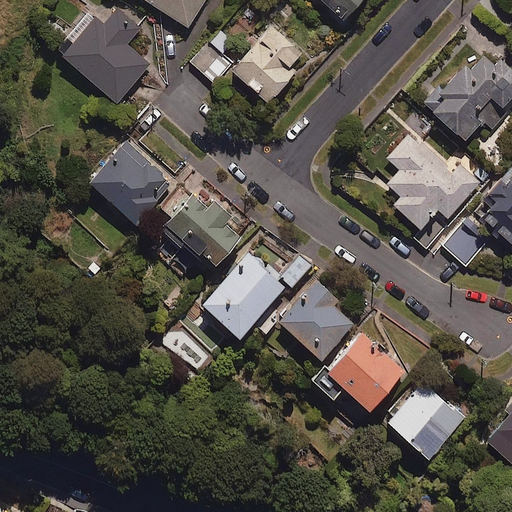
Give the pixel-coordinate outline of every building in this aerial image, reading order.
[(203,0),(147,0),(185,26),(203,0)] [(320,0),(341,19),(357,0),(320,0)] [(140,27),(115,6),(102,22),(91,13),(58,50),(115,101),(149,63),(126,42),(140,27)] [(241,54),(236,49),(227,59),(220,52),(232,40),(220,29),(190,60),(213,82),(228,66),(267,101),(295,69),(289,64),(301,51),(269,22),(241,54)] [(509,110),(502,103),(511,92),(511,64),(500,54),(492,63),(482,53),(469,67),(462,61),(425,101),(465,139),(483,121),(492,129),(509,110)] [(454,171),(409,132),(385,159),(399,170),(380,191),(421,227),(438,208),(448,216),(479,180),(460,163),(454,171)] [(173,181),(127,138),(88,179),(134,223),(173,181)] [(511,248),(511,164),(480,199),(483,202),(444,245),(466,265),(494,235),(511,250),(511,248)] [(207,205),(193,192),(164,222),(196,253),(202,247),(216,260),(239,236),(224,222),(231,214),(214,198),(207,205)] [(248,251),(201,303),(237,336),(286,284),(289,287),(311,263),(300,254),(278,278),(248,251)] [(337,298),(314,279),(278,322),(322,359),(353,321),(332,303),(337,298)] [(227,339),(203,312),(174,338),(198,365),(227,339)] [(403,370),(360,332),(328,367),(325,365),(312,379),(332,397),(342,386),(368,409),(403,370)] [(464,418),(425,380),(387,419),(426,457),(464,418)] [(511,409),(487,438),(511,460),(511,409)]
